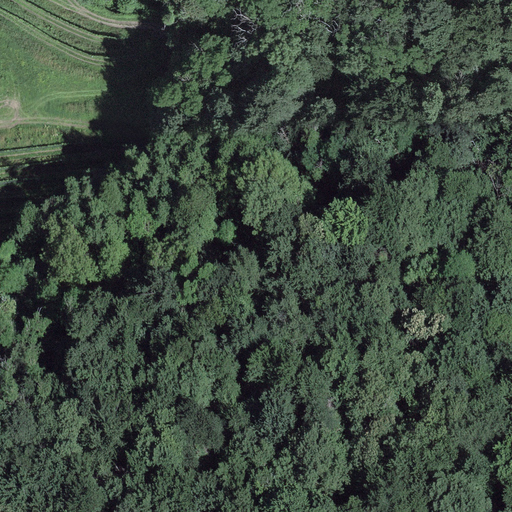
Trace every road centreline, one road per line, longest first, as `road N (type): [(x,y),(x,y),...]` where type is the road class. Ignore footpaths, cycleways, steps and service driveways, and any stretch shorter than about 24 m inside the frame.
road 1 (track): [(0,245),(108,186),(129,154),(128,134),(53,119),(40,114),(37,101),(155,79),(176,53),(173,32),(163,25),(108,22),(69,0)]
road 2 (track): [(511,288),(428,263),(371,263),(119,346),(0,341)]
